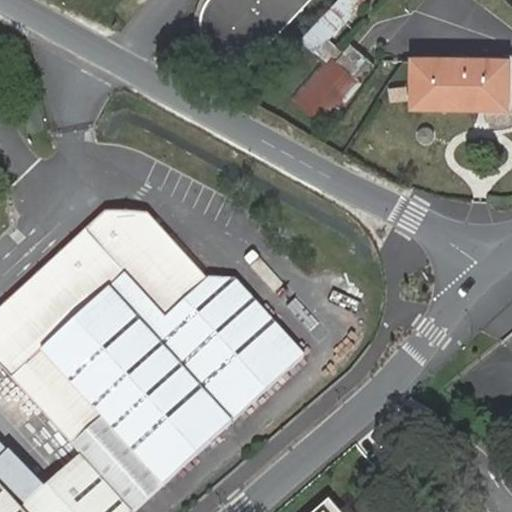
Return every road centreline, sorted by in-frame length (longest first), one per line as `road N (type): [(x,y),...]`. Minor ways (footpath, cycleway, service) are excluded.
road 1 (unclassified): [(492,271),(413,216),(4,0)]
road 2 (residential): [(231,511),(492,271)]
